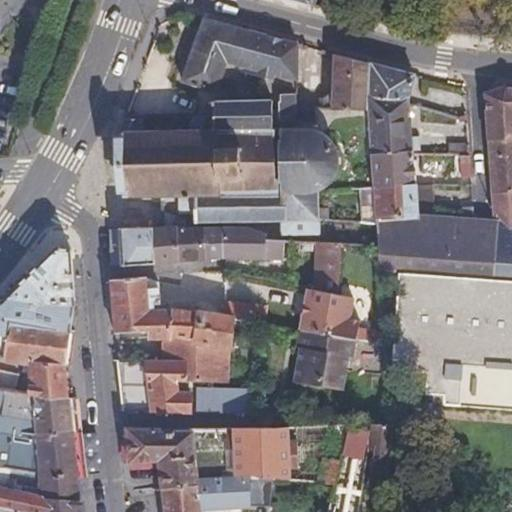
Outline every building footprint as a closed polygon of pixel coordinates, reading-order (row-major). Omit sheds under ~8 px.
[(275,93),(289,92),(291,45),(199,20),(188,51),(178,81),(209,92),(221,62),(235,66),(238,57),(259,63),(252,86),(229,79),(223,96),(275,93)] [(358,90),(364,68),(328,58),(326,91),(323,91),(317,95),(317,101),(310,100),(309,106),(324,106),(325,109),(359,112),(358,95),(358,90)] [(381,72),(364,68),(358,90),(358,95),(401,106),(407,78),(381,72)] [(477,96),(487,220),(487,223),(511,222),(511,88),(503,89),(477,96)] [(310,223),(309,196),(321,189),(331,175),(332,153),(323,135),(309,130),(309,119),(290,119),(289,104),(289,92),(275,93),(223,96),(214,105),(207,104),(207,115),(193,116),(188,116),(137,117),(120,117),(114,133),(115,140),(116,160),(117,172),(118,193),(118,197),(138,197),(154,197),(171,196),(172,218),(188,217),(189,225),(275,223),(276,236),(310,235),(310,223)] [(401,106),(358,95),(359,112),(362,158),(405,158),(404,152),(412,151),(411,137),(403,138),(401,106)] [(214,105),(223,96),(188,98),(188,116),(193,116),(207,115),(207,104),(214,105)] [(460,155),(460,147),(443,147),(443,155),(460,155)] [(405,158),(362,158),(364,189),(407,188),(405,158)] [(465,181),(464,169),(456,169),(456,181),(465,181)] [(407,188),(364,189),(352,191),(355,225),(366,225),(409,225),(408,203),(407,188)] [(427,203),(427,188),(407,188),(408,203),(427,203)] [(178,224),(154,215),(155,229),(171,229),(178,229),(178,224)] [(456,224),(409,225),(366,225),(367,232),(368,243),(368,252),(369,273),(387,274),(492,279),(492,228),(488,227),(487,223),(487,220),(468,220),(468,224),(456,224)] [(511,222),(487,223),(488,227),(492,228),(492,279),(511,280),(511,222)] [(149,266),(147,229),(116,230),(117,268),(149,266)] [(171,229),(155,229),(147,229),(149,266),(173,264),(171,229)] [(197,229),(178,229),(171,229),(173,264),(199,262),(197,229)] [(217,230),(197,229),(199,262),(218,261),(217,230)] [(235,230),(217,230),(218,261),(276,261),(276,242),(259,240),(259,237),(235,230)] [(368,252),(368,243),(333,240),(333,249),(334,249),(368,252)] [(46,244),(0,290),(0,295),(65,302),(64,287),(60,248),(46,244)] [(334,249),(333,249),(312,247),(307,293),(329,297),(334,249)] [(511,417),(511,280),(492,279),(387,274),(383,364),(393,365),(393,375),(418,377),(416,407),(511,417)] [(139,278),(118,279),(105,280),(110,333),(139,333),(140,340),(157,341),(163,341),(162,338),(166,337),(166,310),(160,310),(160,304),(151,303),(150,284),(140,283),(139,278)] [(290,334),(345,344),(349,322),(338,320),(342,299),(329,297),(307,293),(298,291),(290,334)] [(0,322),(63,331),(64,317),(65,302),(0,295),(0,322)] [(223,319),(251,324),(253,309),(217,302),(215,318),(223,319)] [(168,310),(166,310),(166,337),(190,341),(192,314),(168,310)] [(221,346),(223,319),(215,318),(192,314),(190,341),(219,346),(221,346)] [(41,395),(64,396),(60,363),(63,331),(0,322),(0,389),(10,390),(12,375),(0,373),(0,359),(20,362),(19,371),(24,373),(21,393),(41,395)] [(342,361),(345,344),(290,334),(287,334),(284,348),(289,349),(282,385),(333,393),(339,360),(342,361)] [(221,382),(219,346),(190,341),(166,337),(162,338),(163,341),(157,341),(156,363),(160,363),(171,375),(171,382),(184,382),(221,382)] [(116,388),(119,413),(186,414),(185,395),(171,395),(171,382),(171,375),(160,363),(156,363),(113,362),(116,388)] [(31,429),(67,432),(65,415),(64,396),(41,395),(21,393),(10,390),(0,389),(0,412),(27,416),(31,429)] [(190,414),(246,414),(246,389),(190,389),(190,414)] [(402,394),(377,395),(377,404),(402,404),(402,394)] [(0,464),(71,477),(69,456),(67,432),(31,429),(27,416),(0,412),(0,464)] [(385,428),(378,428),(365,428),(364,435),(362,446),(383,447),(385,428)] [(362,446),(364,435),(341,429),(336,450),(346,453),(360,457),(362,446)] [(218,454),(217,431),(121,431),(122,448),(124,464),(151,461),(155,487),(190,484),(187,462),(218,459),(218,454)] [(262,447),(263,431),(245,431),(217,431),(218,454),(227,454),(227,481),(243,480),(251,481),(249,467),(289,471),(289,446),(262,447)] [(346,453),(336,450),(332,464),(330,475),(340,478),(346,453)] [(227,454),(218,454),(218,459),(187,462),(190,484),(227,481),(227,454)] [(75,511),(74,501),(71,477),(0,464),(0,511),(75,511)] [(330,475),(332,464),(315,464),(314,488),(326,489),(329,477),(330,475)] [(352,511),(357,481),(329,477),(326,489),(320,511),(352,511)] [(215,511),(243,511),(243,480),(227,481),(190,484),(155,487),(157,511),(215,511)]
